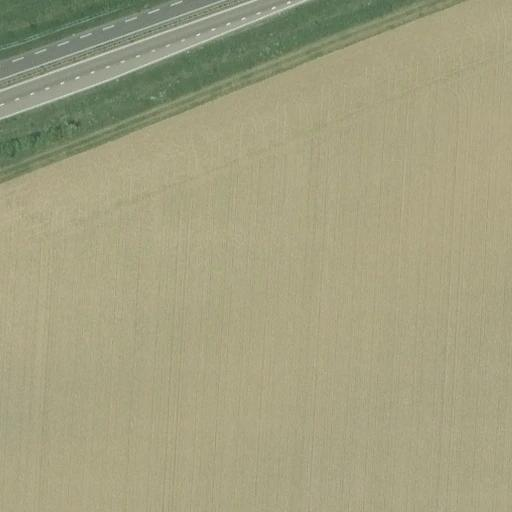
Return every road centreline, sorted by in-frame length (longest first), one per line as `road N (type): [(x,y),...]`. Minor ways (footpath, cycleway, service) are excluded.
road 1 (track): [(0,173),(461,0)]
road 2 (primary): [(0,100),(280,0)]
road 3 (primary): [(203,0),(0,73)]
